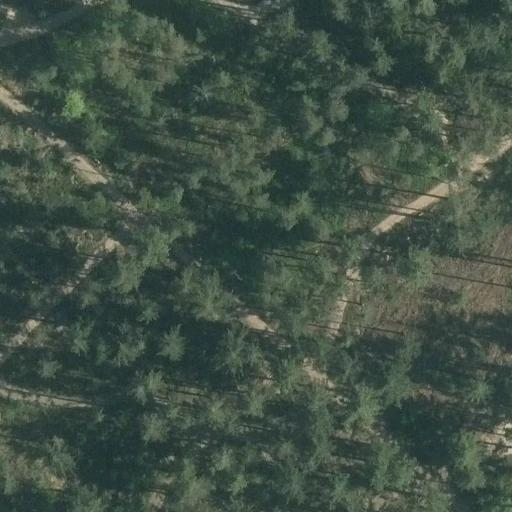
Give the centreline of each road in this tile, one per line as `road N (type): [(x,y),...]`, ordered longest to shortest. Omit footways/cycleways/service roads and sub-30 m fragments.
road 1 (track): [(136,212),(242,302),(454,511)]
road 2 (track): [(319,385),(364,247),(511,141)]
road 3 (track): [(136,212),(0,361)]
road 4 (track): [(0,88),(136,212)]
